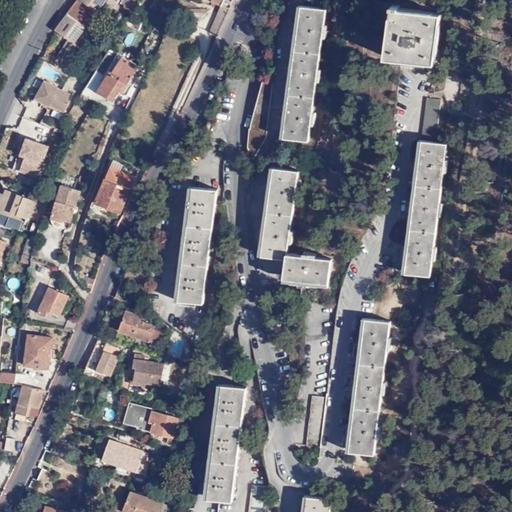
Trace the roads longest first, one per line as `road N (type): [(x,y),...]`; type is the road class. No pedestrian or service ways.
road 1 (tertiary): [(4,511),(131,220),(243,0)]
road 2 (primary): [(55,0),(0,114)]
